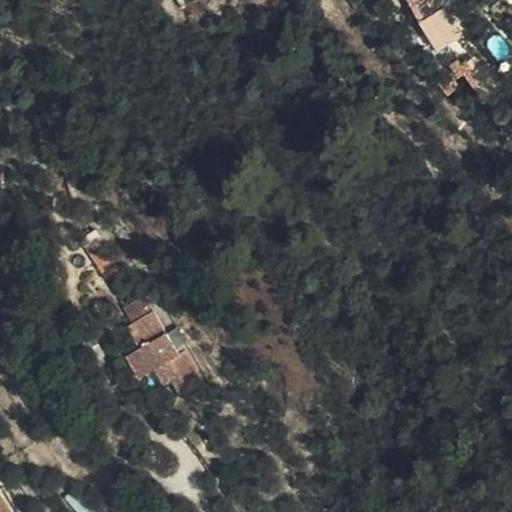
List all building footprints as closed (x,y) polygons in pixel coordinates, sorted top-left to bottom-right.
[(454,0),(414,0),(449,62),(480,45),(454,0)] [(98,228),(84,236),(108,273),(123,265),(98,228)] [(143,296),(127,304),(134,319),(155,309),(151,299),(146,302),(143,296)] [(124,351),(135,375),(151,367),(160,384),(169,380),(175,377),(181,392),(198,384),(182,352),(177,355),(155,309),(134,319),(145,341),(138,345),(124,351)] [(134,319),(128,322),(138,345),(145,341),(134,319)] [(175,377),(169,380),(176,395),(181,392),(175,377)] [(0,511),(14,511),(0,490),(0,511)]
